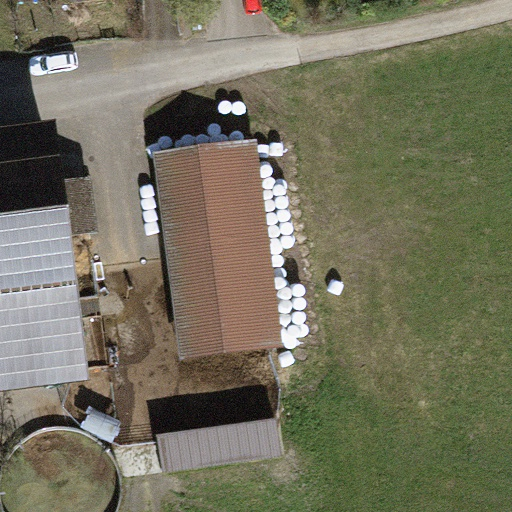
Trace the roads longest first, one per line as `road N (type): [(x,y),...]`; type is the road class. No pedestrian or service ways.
road 1 (unclassified): [(310,49),(0,98)]
road 2 (track): [(511,8),(310,49)]
